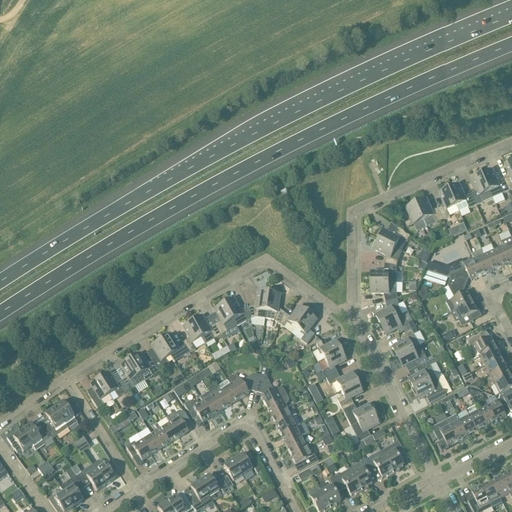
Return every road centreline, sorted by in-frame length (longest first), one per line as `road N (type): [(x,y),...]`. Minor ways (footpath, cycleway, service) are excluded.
road 1 (motorway): [(0,315),(320,130),(511,44)]
road 2 (motorway): [(511,15),(312,105),(0,283)]
road 3 (residential): [(353,318),(266,260),(65,379)]
road 4 (residential): [(511,142),(352,211),(353,318)]
road 5 (residential): [(136,491),(240,424),(255,427),(296,511)]
road 6 (residential): [(438,482),(353,318)]
road 7 (residential): [(136,491),(65,379)]
